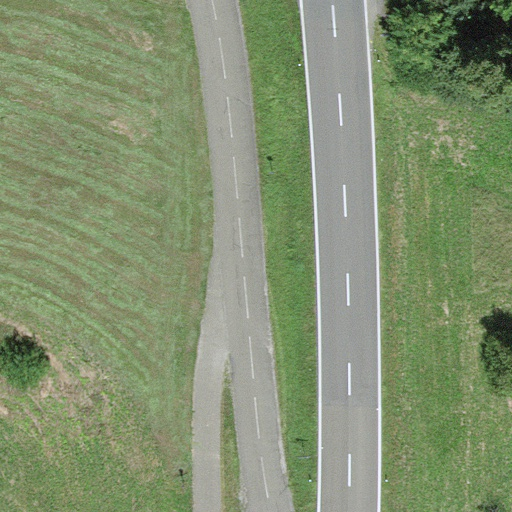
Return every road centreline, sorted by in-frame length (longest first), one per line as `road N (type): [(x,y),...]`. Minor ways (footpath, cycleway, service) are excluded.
road 1 (primary): [(349,511),(348,225),(336,0)]
road 2 (unclassified): [(214,0),(244,258)]
road 3 (unclassified): [(244,258),(214,344),(210,511)]
road 4 (unclassified): [(244,258),(272,511)]
